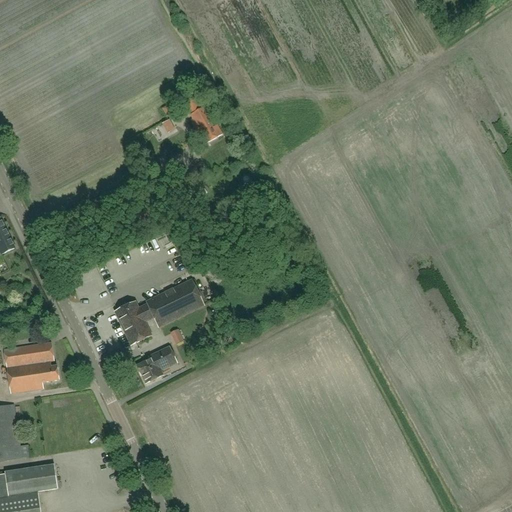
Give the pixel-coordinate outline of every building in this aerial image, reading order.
[(194,114),(203,109),(197,97),(187,102),(191,111),(192,110),(194,114)] [(163,108),(167,117),(171,114),(169,110),(171,109),(168,105),(163,108)] [(203,108),(203,109),(194,114),(190,116),(205,144),(222,135),(217,126),(213,128),(203,108)] [(14,249),(7,234),(0,218),(0,251),(1,255),(14,249)] [(158,328),(160,327),(204,306),(192,281),(147,303),(148,305),(139,310),(135,303),(115,313),(131,346),(151,336),(145,323),(154,318),(158,328)] [(179,327),(169,332),(174,342),(184,337),(179,327)] [(51,343),(4,350),(11,394),(44,389),(43,383),(59,381),(57,367),(51,368),(50,362),(54,361),(51,343)] [(141,376),(142,375),(146,384),(163,376),(161,371),(177,363),(169,348),(149,358),(151,361),(137,367),(141,376)] [(0,462),(22,459),(20,446),(14,405),(0,407),(0,462)] [(5,475),(0,475),(0,511),(41,511),(38,492),(58,489),(54,465),(5,473),(5,475)]
